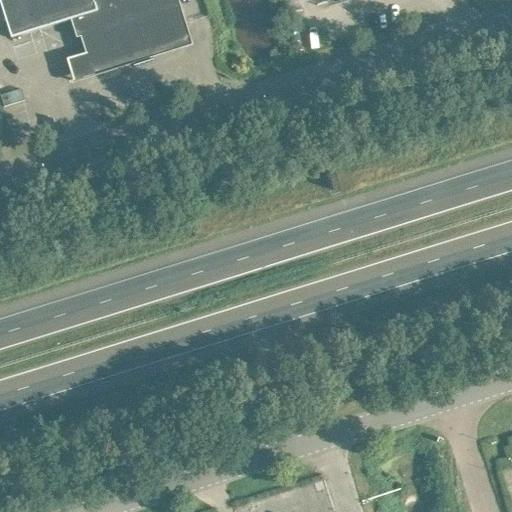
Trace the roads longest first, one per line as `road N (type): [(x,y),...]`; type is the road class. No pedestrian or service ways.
road 1 (residential): [(0,176),(511,15)]
road 2 (motorway): [(0,394),(511,235)]
road 3 (motorway): [(511,176),(0,335)]
road 4 (unclassified): [(90,511),(511,380)]
